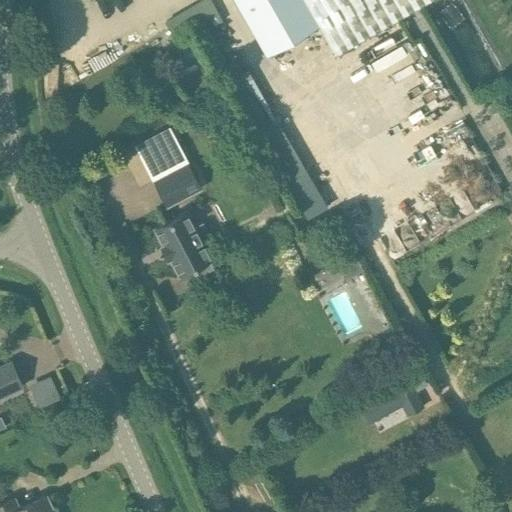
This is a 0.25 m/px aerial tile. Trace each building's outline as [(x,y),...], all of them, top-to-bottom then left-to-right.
[(430,0),(202,0),(250,68),(313,34),(330,64),(405,14),(430,0)] [(375,59),(414,44),(408,28),(369,43),(375,59)] [(263,121),(273,116),(254,78),(244,83),(263,121)] [(258,132),(290,181),(311,167),(280,118),(258,132)] [(200,188),(187,163),(154,180),(167,205),(200,188)] [(195,227),(186,211),(155,227),(163,244),(161,246),(168,259),(170,258),(179,275),(193,267),(197,275),(212,267),(208,260),(211,258),(203,242),(210,238),(202,223),(195,227)] [(0,396),(22,386),(10,361),(0,365),(0,396)] [(420,375),(360,408),(369,424),(402,406),(407,415),(420,408),(413,395),(427,387),(420,375)] [(50,511),(44,497),(18,508),(14,498),(0,504),(0,511),(50,511)]
